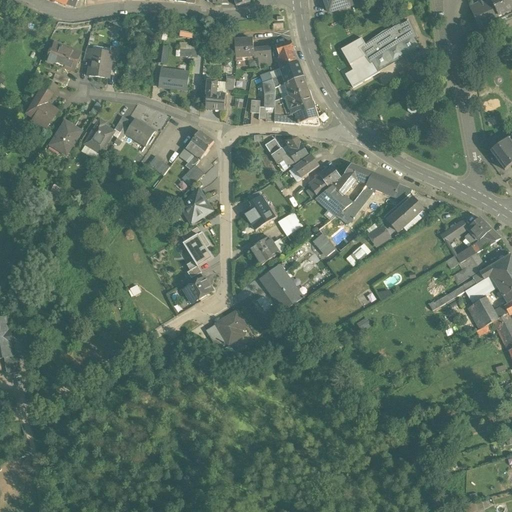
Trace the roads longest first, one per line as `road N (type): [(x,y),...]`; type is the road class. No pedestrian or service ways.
road 1 (residential): [(225,130),(223,293),(32,413)]
road 2 (residential): [(277,0),(242,13),(132,5),(66,14),(25,0)]
road 3 (residential): [(446,0),(444,25),(476,175),(470,194)]
road 4 (track): [(41,362),(27,247),(0,181)]
road 5 (residential): [(225,130),(145,100),(83,90)]
road 6 (tertiary): [(299,0),(314,70),(354,129)]
road 7 (tertiary): [(354,129),(470,194)]
road 8 (residential): [(354,129),(225,130)]
